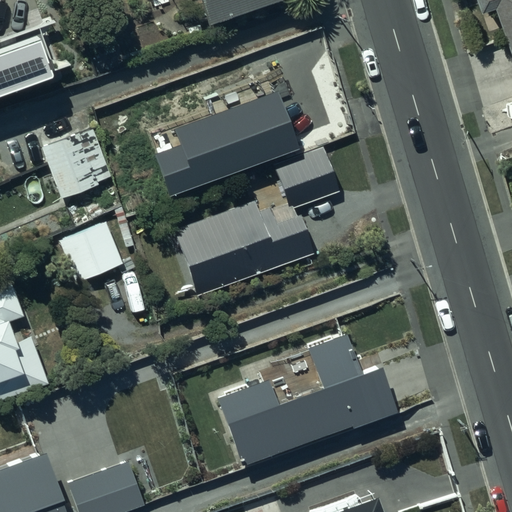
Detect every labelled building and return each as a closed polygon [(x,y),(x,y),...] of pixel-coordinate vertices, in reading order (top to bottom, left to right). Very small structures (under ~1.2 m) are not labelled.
[(192,0),(199,20),(259,0),(192,0)] [(511,0),(478,0),(480,5),(495,1),(511,51),(511,0)] [(0,83),(44,68),(29,26),(0,36),(0,83)] [(150,148),(164,189),(294,144),(274,86),(169,123),(175,139),(150,148)] [(89,126),(36,144),(56,197),(108,177),(89,126)] [(319,144),(268,161),(280,200),(253,209),(249,199),(167,226),(192,293),(308,252),(292,204),(334,190),(319,144)] [(100,195),(66,211),(73,225),(107,209),(100,195)] [(119,259),(103,219),(54,239),(71,279),(119,259)] [(6,279),(0,280),(0,397),(46,381),(28,333),(9,340),(2,319),(19,312),(6,279)] [(262,377),(211,395),(235,463),(344,423),(345,425),(389,409),(371,359),(352,366),(349,358),(355,356),(346,332),(340,334),(339,330),(300,344),(314,382),(269,398),(262,377)] [(0,511),(61,511),(64,511),(58,493),(60,493),(43,446),(0,461),(0,511)] [(123,459),(62,481),(73,511),(109,511),(138,502),(123,459)] [(378,511),(369,489),(307,511),(378,511)]
